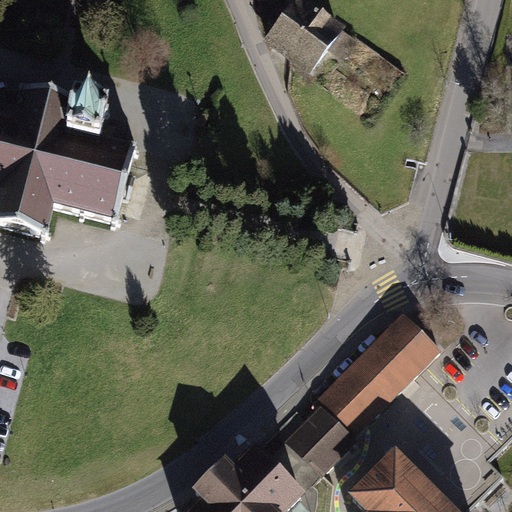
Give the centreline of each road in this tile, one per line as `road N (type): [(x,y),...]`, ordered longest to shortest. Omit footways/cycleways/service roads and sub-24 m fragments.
road 1 (residential): [(142,504),(214,456),(388,287),(420,273)]
road 2 (residential): [(243,0),(316,160),(420,273)]
road 3 (residential): [(420,273),(487,0)]
